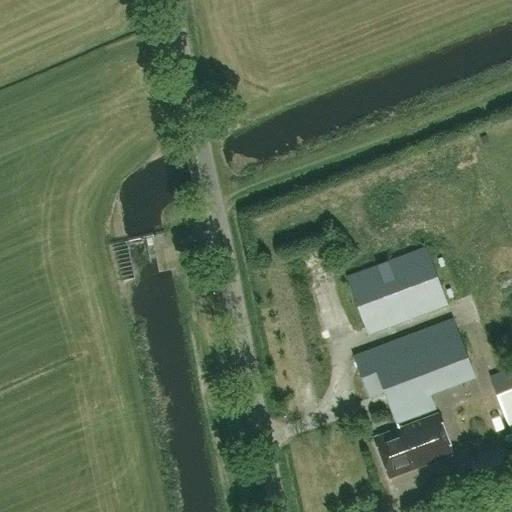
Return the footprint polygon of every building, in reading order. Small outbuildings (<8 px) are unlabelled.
[(425,247),(347,276),(368,333),(446,304),(425,247)] [(429,391),(473,375),(453,319),(354,355),(369,396),(384,390),(394,418),(433,404),(429,391)] [(511,367),(490,375),(511,432),(511,431),(511,367)] [(436,413),(373,436),(387,476),(451,453),(436,413)] [(511,473),(501,445),(467,458),(478,487),(511,473)]
